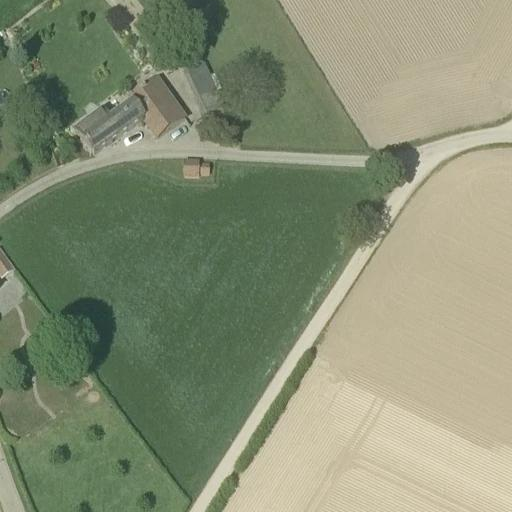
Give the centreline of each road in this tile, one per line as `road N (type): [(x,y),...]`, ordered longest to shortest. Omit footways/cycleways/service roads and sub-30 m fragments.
road 1 (unclassified): [(0,207),(55,170),(112,153),(357,161),(423,154),(451,139),(511,136)]
road 2 (track): [(192,511),(423,154)]
